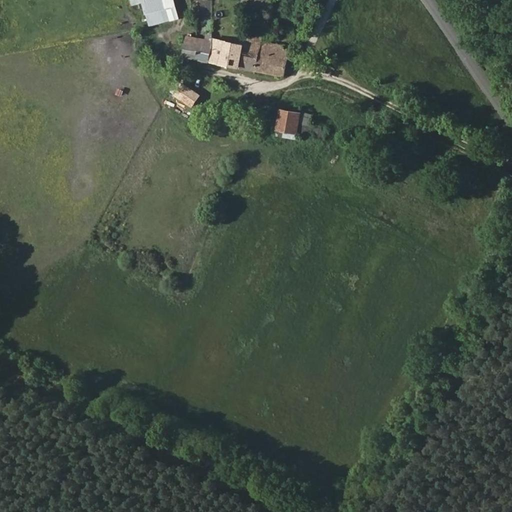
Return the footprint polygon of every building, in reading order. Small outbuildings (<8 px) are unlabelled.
[(143,0),(153,27),(172,20),(164,0),(143,0)] [(164,0),(172,20),(182,17),(176,0),(164,0)] [(243,0),(244,10),(274,13),(275,0),(243,0)] [(239,68),(285,77),(291,45),(263,40),(264,33),(246,30),(244,46),(239,68)] [(188,58),(208,63),(212,44),(213,39),(187,35),(183,57),(188,58)] [(226,42),(225,47),(212,44),(208,63),(239,68),(244,46),(226,42)] [(175,95),(193,108),(202,95),(186,82),(183,85),(175,95)] [(280,109),(276,133),(326,140),(327,129),(313,127),(315,115),(280,109)] [(368,142),(355,134),(350,144),(363,151),(368,142)]
